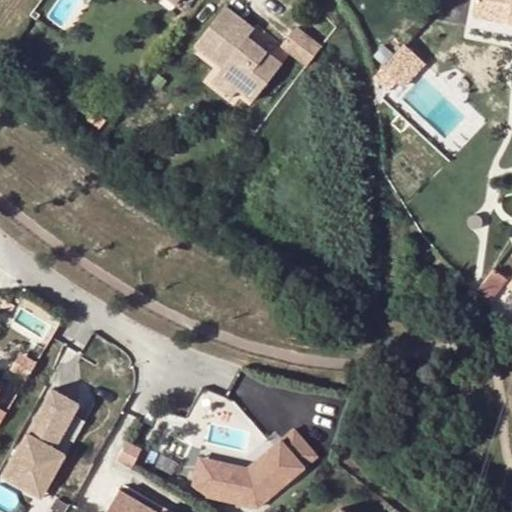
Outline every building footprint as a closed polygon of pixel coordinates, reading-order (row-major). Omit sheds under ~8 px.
[(164,0),(174,8),(181,0),(164,0)] [(511,0),(474,0),(472,16),(486,19),(485,28),(511,32),(511,0)] [(279,64),(252,44),(250,46),(243,42),(252,29),(224,8),(195,46),(223,67),(219,73),(239,89),(252,100),(279,64)] [(281,45),(306,64),(319,47),(294,28),(281,45)] [(382,69),(396,82),(398,83),(420,60),(404,46),(382,69)] [(233,97),(239,89),(219,73),(212,81),(233,97)] [(404,89),(398,83),(396,82),(389,90),(397,97),(404,89)] [(78,405),(51,389),(27,434),(2,478),(40,499),(65,455),(54,449),(78,405)] [(224,476),(192,471),(189,487),(203,495),(255,508),(319,453),(292,423),(258,452),(265,460),(257,467),(245,465),(227,462),(224,476)] [(265,460),(258,452),(245,465),(257,467),(265,460)] [(194,456),(192,471),(224,476),(227,462),(194,456)] [(158,511),(117,488),(102,511),(158,511)]
